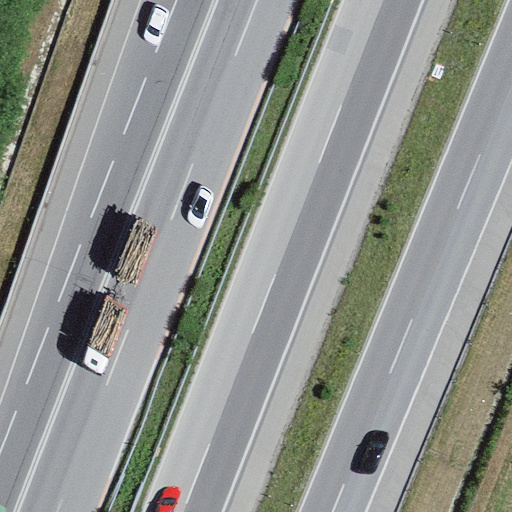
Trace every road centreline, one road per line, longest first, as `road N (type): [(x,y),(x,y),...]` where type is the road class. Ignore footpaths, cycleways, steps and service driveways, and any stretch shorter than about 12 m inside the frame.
road 1 (motorway): [(254,0),(53,511)]
road 2 (motorway): [(181,511),(381,0)]
road 3 (motorway): [(179,0),(0,482)]
road 4 (motorway): [(330,511),(511,71)]
